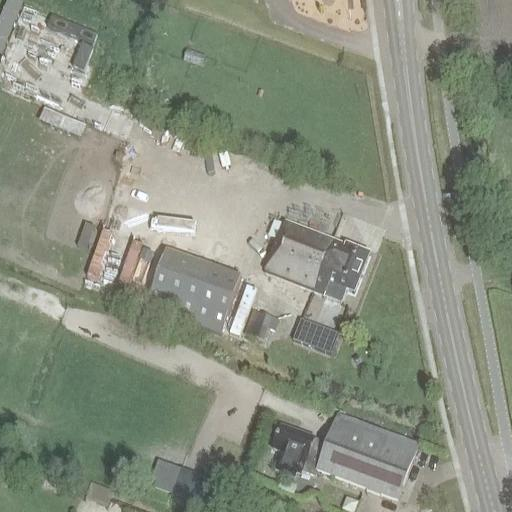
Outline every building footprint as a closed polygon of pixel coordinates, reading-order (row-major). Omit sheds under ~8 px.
[(9,32),(18,12),(11,9),(2,28),(9,32)] [(201,69),(205,57),(187,51),(183,63),(201,69)] [(174,169),(176,159),(137,151),(135,161),(174,169)] [(369,256),(346,247),(345,248),(284,224),(264,275),(325,299),(325,300),(341,306),(346,292),(354,295),(369,256)] [(219,336),(241,280),(211,268),(189,324),(219,336)] [(253,312),(248,335),(269,340),(274,317),(253,312)] [(416,445),(337,417),(328,443),(326,442),(321,444),(281,430),(273,452),(283,456),(277,474),(295,481),(298,474),(316,480),(318,475),(399,504),(413,464),(409,463),(416,445)] [(194,504),(206,508),(216,486),(204,481),(194,504)] [(89,500),(111,509),(117,494),(95,485),(89,500)]
